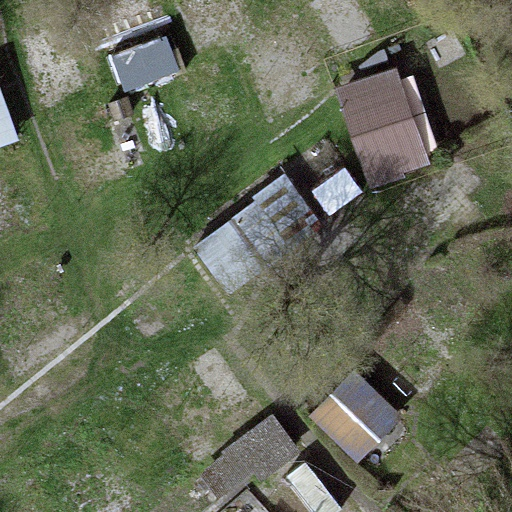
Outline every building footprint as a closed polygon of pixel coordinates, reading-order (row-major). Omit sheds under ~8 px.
[(167,13),(110,44),(130,81),(187,50),(167,13)] [(344,65),(367,174),(429,160),(406,51),(344,65)] [(267,72),(273,98),(320,86),(314,60),(267,72)] [(0,129),(20,122),(0,64),(0,129)] [(374,196),(341,137),(188,222),(221,281),(374,196)] [(60,413),(116,364),(94,340),(38,389),(60,413)]
